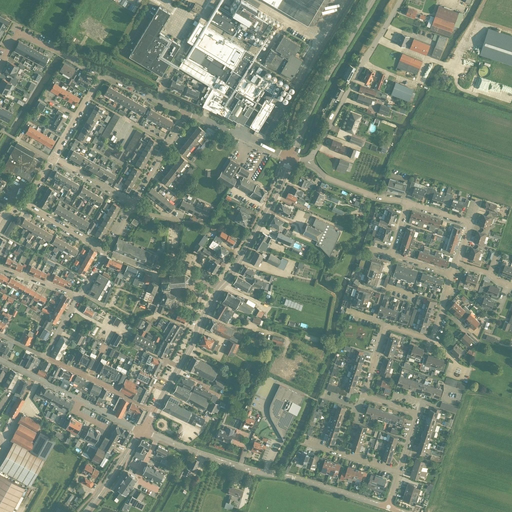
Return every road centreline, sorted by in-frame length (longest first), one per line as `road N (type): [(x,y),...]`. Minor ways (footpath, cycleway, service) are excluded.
road 1 (tertiary): [(153,411),(275,194)]
road 2 (unknown): [(340,0),(255,142)]
road 3 (residential): [(142,430),(0,360)]
road 4 (residential): [(388,507),(240,467)]
road 5 (track): [(486,0),(448,65),(377,38)]
road 6 (track): [(511,116),(418,84),(427,58)]
road 7 (residential): [(153,411),(44,355)]
